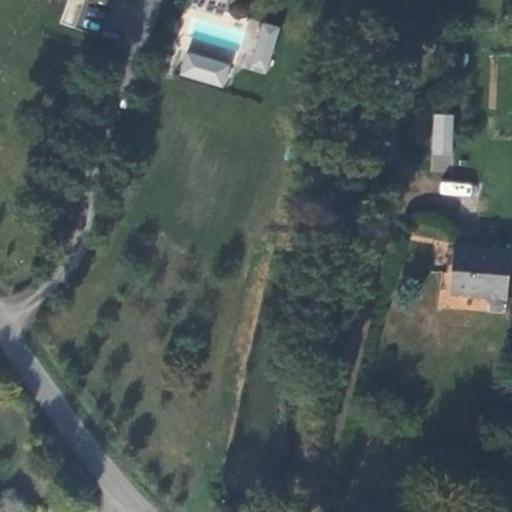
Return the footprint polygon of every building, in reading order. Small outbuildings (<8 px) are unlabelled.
[(66,0),(59,22),(76,27),(84,0),(66,0)] [(255,21),(243,68),(267,74),(279,27),(255,21)] [(186,50),(178,73),(224,89),(232,66),(186,50)] [(453,113),(432,112),(430,171),(450,172),(453,113)] [(440,180),(439,194),(472,197),(474,183),(440,180)] [(445,300),(499,304),(502,257),(448,253),(445,300)]
